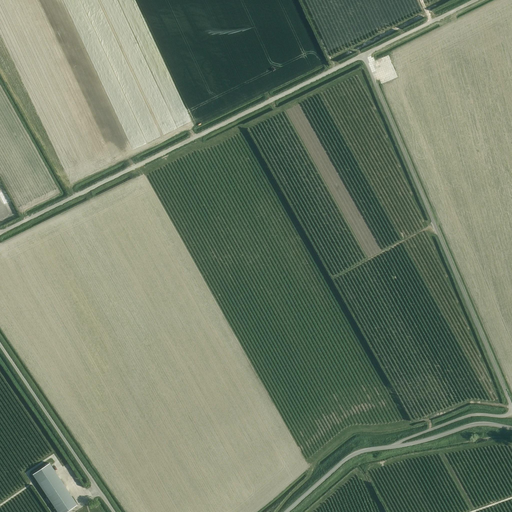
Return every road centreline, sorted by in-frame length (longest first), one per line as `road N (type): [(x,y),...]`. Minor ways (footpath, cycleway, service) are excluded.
road 1 (unclassified): [(0,234),(364,55)]
road 2 (unclassified): [(511,406),(364,55)]
road 3 (unclassified): [(114,511),(0,343)]
road 4 (unclassified): [(364,55),(477,0)]
road 5 (unclassified): [(511,413),(467,415),(392,447)]
road 6 (unclassified): [(392,447),(341,464),(289,511)]
road 7 (unclassified): [(392,447),(476,424),(511,428)]
